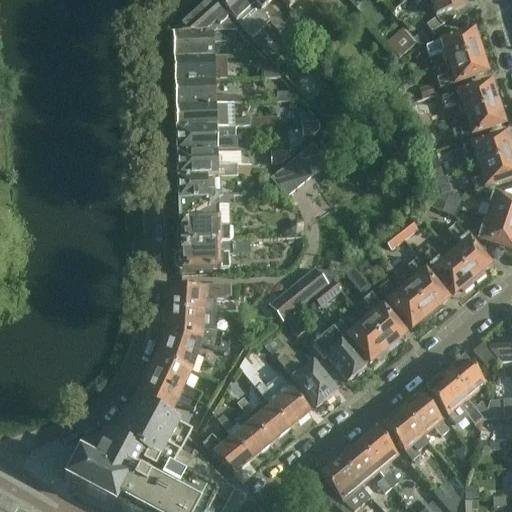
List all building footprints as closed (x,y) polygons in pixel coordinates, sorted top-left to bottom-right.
[(214,0),(249,40),(267,23),(246,0),(214,0)] [(246,0),(267,23),(278,35),(286,28),(280,21),(267,7),(272,2),(282,13),(287,9),(279,0),(246,0)] [(279,0),(287,9),(290,12),(295,8),(303,0),(279,0)] [(463,9),(460,0),(426,0),(433,20),(425,27),(430,34),(453,18),(452,12),(463,9)] [(171,37),(232,34),(237,34),(209,3),(171,37)] [(298,11),(293,16),(304,29),(309,24),(298,11)] [(290,40),(282,31),(278,35),(286,44),(290,40)] [(402,32),(386,46),(399,60),(415,46),(402,32)] [(171,37),(172,61),(213,59),(212,44),(232,43),(232,34),(171,37)] [(439,55),(443,67),(482,55),(477,41),(474,42),(471,35),(463,38),(462,36),(435,44),(436,45),(424,48),(427,59),(439,55)] [(420,36),(413,41),(420,49),(426,43),(420,36)] [(415,53),(411,57),(413,63),(418,64),(423,60),(421,54),(415,53)] [(486,67),(482,55),(443,67),(446,78),(435,81),(438,91),(450,88),(476,80),(476,78),(485,76),(482,68),(486,67)] [(213,59),(172,61),(173,85),(213,83),(213,74),(213,59)] [(268,70),(261,71),(262,82),(278,81),(268,70)] [(173,109),(230,107),(238,107),(238,99),(234,99),(234,98),(214,99),(213,83),(173,85),(173,109)] [(457,107),(460,119),(498,106),(494,93),(491,94),(488,86),(480,89),(479,88),(453,97),(453,98),(440,102),(443,111),(457,107)] [(430,89),(418,93),(421,103),(433,99),(430,89)] [(275,105),(298,104),(290,95),(275,95),(275,105)] [(330,96),(313,111),(324,123),(341,108),(330,96)] [(502,119),(498,106),(460,119),(464,130),(451,134),(454,143),(467,139),(467,140),(494,132),(493,130),(502,127),(499,120),(502,119)] [(174,132),(234,130),(236,130),(236,125),(231,125),(231,122),(230,107),(173,109),(174,132)] [(310,118),(299,118),(299,126),(317,125),(310,118)] [(424,119),(410,123),(414,133),(427,128),(424,119)] [(317,134),(317,128),(299,128),(300,141),(310,140),(317,134)] [(175,157),(225,155),(247,154),(247,147),(234,147),(234,130),(174,132),(175,157)] [(474,158),(477,170),(511,157),(511,146),(511,144),(507,145),(505,138),(496,141),(496,139),(461,151),(464,161),(474,158)] [(428,142),(418,146),(422,157),(432,154),(428,142)] [(331,144),(322,151),(332,163),(341,156),(331,144)] [(312,147),(290,165),(305,185),(328,167),(312,147)] [(394,148),(386,152),(393,167),(401,164),(394,148)] [(287,153),(269,154),(270,168),(274,168),(287,158),(287,153)] [(176,182),(205,181),(218,181),(236,180),(235,168),(226,168),(225,155),(175,157),(176,182)] [(511,157),(477,170),(481,181),(472,184),(475,194),(510,183),(510,181),(511,180),(511,157)] [(290,165),(280,173),(296,192),(305,185),(290,165)] [(249,167),(235,168),(236,180),(250,180),(249,167)] [(280,173),(269,182),(285,201),(296,192),(280,173)] [(439,175),(428,178),(430,185),(441,181),(439,175)] [(205,181),(176,182),(178,226),(194,216),(194,204),(206,204),(206,209),(222,199),(219,196),(219,186),(218,181),(205,181)] [(258,187),(248,187),(248,198),(256,197),(258,187)] [(433,191),(436,201),(444,208),(444,207),(447,199),(444,188),(433,191)] [(179,248),(179,249),(219,247),(219,244),(229,244),(227,208),(232,208),(232,198),(224,198),(222,199),(206,209),(194,216),(178,226),(178,233),(175,235),(176,245),(179,248)] [(489,207),(484,221),(511,229),(511,204),(491,198),(488,207),(489,207)] [(444,207),(456,211),(459,204),(447,199),(444,207)] [(453,219),(456,211),(444,207),(444,208),(442,215),(453,219)] [(511,229),(484,221),(480,233),(479,232),(476,242),(511,253),(511,250),(511,229)] [(289,225),(289,233),(295,237),(302,233),(302,226),(296,222),(289,225)] [(403,244),(416,234),(408,223),(395,234),(403,244)] [(457,247),(447,255),(472,286),(484,277),(481,274),(488,268),(454,227),(446,234),(457,247)] [(389,255),(403,244),(395,234),(381,245),(389,255)] [(173,269),(179,274),(228,272),(227,257),(249,256),(249,243),(229,244),(219,244),(219,247),(179,249),(179,255),(177,255),(173,260),(173,269)] [(462,294),(472,286),(447,255),(438,262),(430,252),(422,259),(453,297),(460,292),(462,294)] [(361,262),(353,268),(361,278),(369,272),(361,262)] [(415,281),(404,290),(430,321),(441,311),(439,309),(446,303),(414,263),(406,270),(415,281)] [(368,289),(351,269),(343,276),(341,277),(358,298),(368,289)] [(281,324),(326,290),(314,274),(269,309),(281,324)] [(328,275),(314,274),(326,290),(331,286),(341,277),(343,276),(328,275)] [(338,295),(331,286),(326,290),(310,303),(318,313),(338,295)] [(419,330),(430,321),(404,290),(395,298),(386,286),(377,293),(409,333),(417,327),(419,330)] [(166,290),(165,314),(201,316),(211,317),(211,301),(224,302),(225,299),(229,299),(229,290),(205,290),(205,293),(166,290)] [(372,316),(362,324),(388,355),(398,346),(396,343),(403,338),(369,297),(361,303),(372,316)] [(165,314),(164,337),(201,340),(208,341),(219,344),(220,336),(211,335),(211,317),(201,316),(165,314)] [(305,332),(292,317),(281,326),(294,341),(305,332)] [(377,364),(388,355),(362,324),(353,332),(344,321),(336,328),(368,367),(375,361),(377,364)] [(325,336),(311,347),(323,361),(326,360),(346,385),(354,378),(356,379),(362,374),(362,371),(364,370),(342,344),(332,330),(325,336)] [(164,337),(156,361),(188,376),(189,376),(194,358),(196,359),(198,351),(198,350),(201,340),(164,337)] [(269,340),(261,347),(270,358),(278,351),(269,340)] [(208,341),(205,351),(226,355),(229,346),(227,345),(219,344),(208,341)] [(481,345),(472,352),(487,371),(496,364),(481,345)] [(511,346),(488,349),(488,353),(500,367),(511,366),(511,346)] [(332,397),(334,395),(311,367),(299,377),(283,357),(275,363),(315,411),(322,405),(325,405),(332,400),(332,397)] [(152,375),(148,383),(180,399),(195,407),(199,397),(184,390),(182,388),(188,376),(156,361),(149,374),(152,375)] [(238,372),(248,384),(256,376),(243,362),(238,372)] [(449,373),(443,378),(464,403),(465,404),(474,397),(472,395),(483,387),(462,362),(460,363),(457,362),(451,367),(451,370),(448,372),(449,373)] [(464,403),(443,378),(438,382),(438,381),(435,383),(432,382),(427,387),(426,391),(424,393),(446,420),(453,428),(464,419),(473,429),(480,423),(471,411),(465,404),(464,403)] [(254,392),(269,409),(288,432),(308,416),(279,380),(265,392),(261,386),(254,392)] [(141,391),(135,403),(167,420),(174,407),(175,407),(191,415),(195,407),(180,399),(148,383),(144,391),(141,391)] [(402,411),(400,413),(421,439),(431,430),(439,440),(447,434),(418,398),(409,405),(406,404),(402,408),(402,411)] [(242,402),(236,407),(245,418),(251,413),(242,402)] [(77,456),(63,483),(113,509),(114,508),(121,511),(120,511),(221,511),(225,504),(227,505),(233,494),(193,454),(190,460),(179,454),(191,433),(167,420),(135,403),(114,442),(104,436),(90,462),(77,456)] [(245,418),(244,419),(249,425),(268,448),(288,432),(269,409),(264,403),(251,413),(245,418)] [(511,403),(507,404),(489,405),(486,415),(493,415),(493,424),(511,422),(511,403)] [(471,411),(480,423),(481,422),(482,423),(486,413),(480,406),(473,412),(471,411)] [(196,409),(191,418),(200,422),(204,414),(196,409)] [(390,421),(381,428),(402,454),(402,453),(411,464),(418,457),(416,454),(427,446),(421,439),(400,413),(397,415),(394,414),(390,418),(390,421)] [(231,429),(222,417),(216,422),(231,440),(250,464),(268,448),(249,425),(241,432),(235,426),(231,429)] [(395,459),(374,434),(372,435),(369,435),(363,440),(363,443),(356,449),(378,476),(382,480),(390,490),(397,484),(385,470),(386,470),(385,468),(395,459)] [(201,449),(232,478),(250,464),(231,440),(232,442),(221,450),(219,447),(218,448),(210,440),(201,449)] [(496,446),(477,447),(477,455),(497,454),(496,446)] [(339,463),(337,464),(358,490),(369,481),(370,482),(378,476),(356,449),(349,455),(345,455),(340,459),(339,463)] [(463,449),(455,456),(462,465),(470,458),(463,449)] [(348,498),(358,490),(337,464),(336,466),(333,465),(327,469),(327,473),(319,479),(341,506),(350,500),(348,498)] [(383,495),(390,490),(382,480),(375,485),(383,495)] [(444,485),(431,496),(443,511),(446,511),(459,502),(444,485)] [(476,490),(463,491),(463,503),(477,502),(476,490)] [(503,501),(490,501),(491,511),(503,510),(503,501)] [(362,511),(363,511),(355,502),(346,509),(349,511),(362,511)] [(14,511),(0,503),(0,511),(14,511)]
